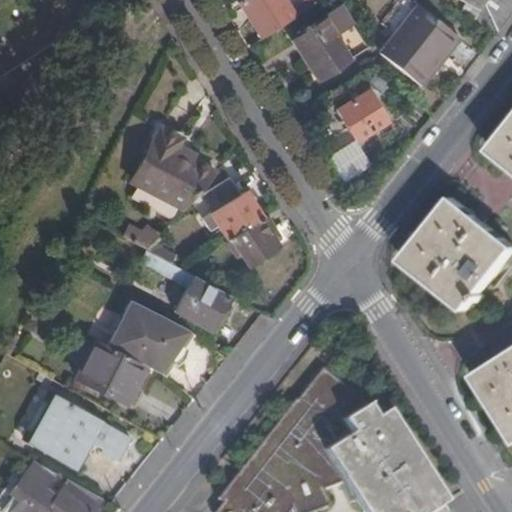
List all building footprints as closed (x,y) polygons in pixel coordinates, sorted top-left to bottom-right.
[(260,37),(294,16),(283,0),(243,0),(238,3),(260,37)] [(405,0),(397,0),(379,23),(392,33),(377,52),(420,86),(439,63),(433,58),(451,35),(414,5),(405,0)] [(485,0),(461,0),(467,3),(480,10),(485,0)] [(511,14),(511,0),(485,0),(480,10),(474,22),(497,33),(511,14)] [(464,16),(474,22),(480,10),(467,3),(461,15),(464,16)] [(340,9),(323,20),(348,59),(354,55),(365,48),(340,9)] [(310,59),(321,76),(348,59),(323,20),(290,40),(304,62),(310,59)] [(315,80),(321,76),(310,59),(304,62),(315,80)] [(335,110),(354,141),(385,122),(366,91),(335,110)] [(511,127),(493,152),(511,167),(511,127)] [(183,209),(214,175),(190,162),(172,152),(177,144),(179,140),(158,129),(130,182),(183,209)] [(172,152),(190,162),(195,154),(177,144),(172,152)] [(226,239),(260,217),(244,193),(240,195),(229,178),(203,196),(213,212),(210,214),(217,226),(226,239)] [(481,294),(511,256),(511,244),(455,199),(406,262),(467,312),(477,301),(480,303),(485,297),(481,294)] [(210,214),(202,220),(209,231),(217,226),(210,214)] [(272,229),(263,215),(260,217),(226,239),(236,255),(240,252),(248,266),(277,247),(269,234),(278,228),(277,225),(272,229)] [(145,226),(140,231),(128,224),(121,238),(133,244),(147,229),(145,226)] [(146,251),(158,238),(147,229),(133,244),(146,251)] [(146,251),(153,255),(160,247),(164,244),(158,238),(146,251)] [(171,265),(176,255),(160,247),(153,255),(171,265)] [(148,264),(166,274),(171,265),(153,255),(148,264)] [(209,332),(230,296),(179,269),(171,265),(166,274),(188,286),(174,312),(209,332)] [(150,370),(159,374),(189,332),(187,329),(130,300),(106,347),(145,367),(150,370)] [(159,374),(163,377),(172,364),(175,366),(185,358),(188,348),(185,345),(193,334),(189,332),(159,374)] [(106,347),(96,341),(76,379),(125,405),(145,367),(106,347)] [(511,354),(478,376),(511,429),(511,354)] [(130,408),(150,370),(145,367),(125,405),(130,408)] [(289,511),(290,511),(315,511),(329,507),(323,491),(340,484),(348,504),(355,501),(362,511),(440,511),(439,510),(447,504),(389,412),(376,420),(369,408),(323,370),(297,402),(295,400),(217,500),(222,504),(215,511),(289,511)] [(99,452),(116,462),(129,438),(50,393),(23,441),(74,470),(89,443),(101,450),(99,452)] [(89,511),(99,498),(32,461),(0,503),(0,511),(89,511)]
